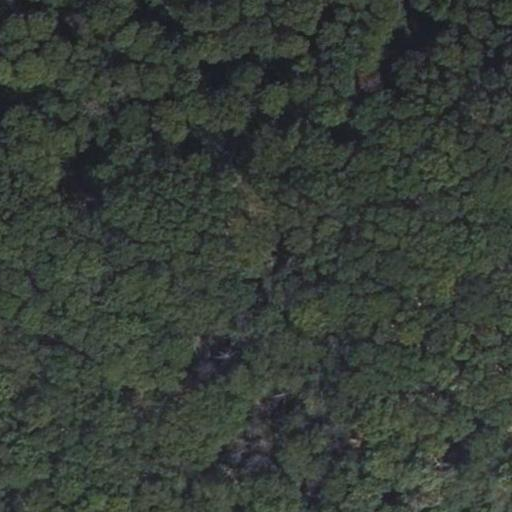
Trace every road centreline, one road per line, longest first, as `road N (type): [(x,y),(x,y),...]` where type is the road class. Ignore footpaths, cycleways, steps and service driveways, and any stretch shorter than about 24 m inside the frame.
road 1 (track): [(0,197),(511,251)]
road 2 (track): [(511,221),(0,173)]
road 3 (track): [(0,403),(71,436),(184,511)]
